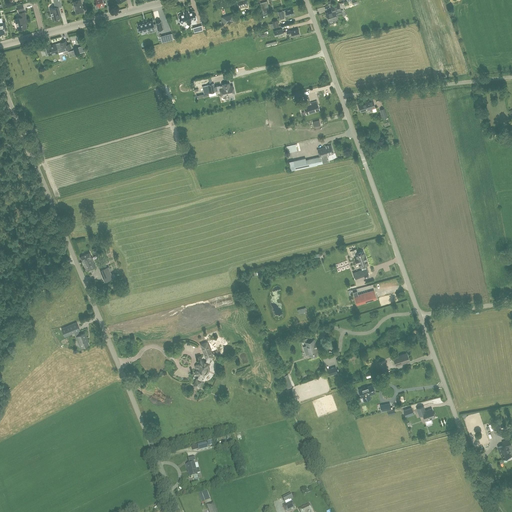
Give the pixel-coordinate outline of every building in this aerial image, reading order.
[(62,7),(59,0),(52,0),(55,8),(50,9),(52,16),(51,16),(52,19),(60,17),(58,8),(62,7)] [(76,13),(83,11),(80,3),(81,3),(80,0),(77,0),(73,1),(76,13)] [(95,0),(97,4),(95,5),(96,9),(104,6),(103,1),(105,0),(95,0)] [(236,0),(239,9),(249,6),(246,0),(236,0)] [(329,22),(338,18),(337,16),(342,14),(339,4),(331,7),(332,11),(326,13),(329,22)] [(294,14),(293,8),(285,10),(283,11),(283,10),(278,11),(280,19),(284,17),(294,14)] [(181,24),(182,24),(182,25),(191,23),(191,24),(197,23),(196,20),(197,20),(196,15),(194,15),(193,11),(188,12),(188,11),(184,12),(184,14),(180,15),(180,17),(179,17),(181,24)] [(18,30),(26,27),(24,20),(27,20),(25,12),(19,14),(20,17),(15,19),(18,30)] [(270,28),(273,28),(279,27),(279,26),(277,20),(272,22),(272,23),(269,24),(270,28)] [(148,22),(138,25),(139,28),(137,29),(138,32),(140,31),(140,32),(155,29),(154,28),(157,27),(158,31),(163,30),(161,22),(156,23),(153,24),(152,21),(148,22)] [(275,37),(284,34),(282,29),(273,31),(275,37)] [(300,35),(298,29),(291,31),(286,32),(287,35),(291,33),(292,37),(300,35)] [(47,48),(44,49),(46,55),(49,55),(58,53),(67,51),(66,50),(71,48),(70,43),(67,44),(66,40),(55,44),(55,43),(46,46),(47,48)] [(214,84),(202,86),(204,94),(204,95),(209,94),(215,92),(216,92),(215,91),(221,90),(222,95),(222,97),(223,96),(224,97),(228,97),(228,95),(234,94),(234,93),(235,93),(234,89),(233,89),(232,86),(230,86),(229,86),(228,86),(228,84),(222,85),(222,86),(220,86),(220,85),(214,87),(214,84)] [(306,105),(303,105),(306,115),(320,111),(317,101),(310,103),(308,96),(303,98),(306,105)] [(375,108),(374,104),(373,99),(358,104),(358,105),(357,105),(359,109),(359,108),(361,113),(370,110),(371,111),(373,111),(372,109),(375,108)] [(320,157),(306,160),(305,159),(294,161),(296,170),(307,167),(327,162),(326,156),(333,154),(331,145),(317,150),(320,157)] [(362,270),(353,273),(355,279),(368,274),(366,268),(365,266),(367,265),(366,260),(364,255),(364,256),(363,251),(357,254),(358,258),(355,259),(356,264),(358,263),(360,267),(361,267),(362,270)] [(86,271),(95,267),(89,252),(80,256),(86,271)] [(105,282),(113,278),(108,266),(100,270),(105,282)] [(357,292),(353,293),(356,305),(363,303),(376,299),(375,296),(374,294),(373,290),(358,295),(357,292)] [(80,335),(78,331),(79,331),(76,322),(61,328),(65,337),(74,333),(79,344),(79,345),(79,347),(80,347),(81,348),(83,349),(85,348),(85,346),(88,345),(86,340),(87,340),(84,333),(80,335)] [(303,347),(304,352),(308,350),(309,354),(310,357),(318,354),(316,348),(315,343),(315,344),(314,340),(312,341),(311,338),(306,339),(307,342),(305,343),(307,346),(303,347)] [(201,360),(195,374),(199,375),(194,386),(199,388),(204,376),(205,375),(206,374),(207,373),(208,371),(209,370),(209,369),(209,367),(208,366),(211,360),(210,358),(212,357),(211,354),(212,353),(207,342),(201,345),(207,359),(205,362),(201,360)] [(215,342),(210,343),(213,353),(218,352),(215,342)] [(396,366),(409,362),(406,353),(393,358),(396,366)] [(381,374),(388,371),(384,360),(377,363),(381,374)] [(432,364),(425,365),(427,373),(434,371),(432,364)] [(286,389),(292,387),(287,375),(282,377),(286,389)] [(372,386),(359,390),(361,398),(359,398),(360,402),(364,401),(370,399),(369,395),(374,393),(372,386)] [(424,412),(423,409),(424,409),(423,407),(417,409),(419,416),(422,415),(424,421),(425,421),(426,424),(432,422),(431,420),(435,418),(434,416),(435,415),(434,413),(433,414),(432,409),(428,410),(428,411),(424,412)] [(406,417),(414,415),(411,408),(403,410),(406,417)] [(495,430),(500,428),(498,421),(492,422),(495,430)] [(503,445),(498,447),(499,450),(500,450),(501,453),(503,458),(510,456),(511,455),(511,445),(511,446),(510,440),(510,439),(503,441),(504,445),(503,445)] [(199,450),(208,448),(206,442),(197,444),(199,450)] [(194,463),(193,461),(194,461),(193,457),(188,458),(189,462),(190,464),(186,465),(186,466),(186,467),(186,469),(187,469),(189,477),(197,475),(197,473),(200,473),(199,470),(196,471),(194,463)] [(290,494),(282,498),(284,503),(287,501),(289,500),(289,501),(290,500),(293,499),(291,495),(290,494)] [(287,501),(288,503),(283,505),(286,511),(288,511),(295,509),(290,500),(289,501),(289,500),(287,501)] [(216,511),(213,503),(207,505),(209,511),(216,511)]
